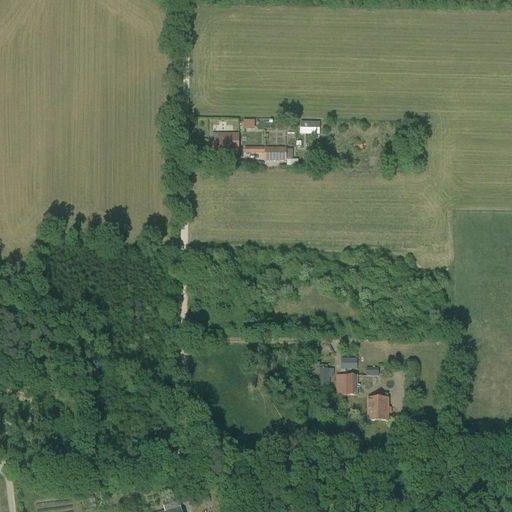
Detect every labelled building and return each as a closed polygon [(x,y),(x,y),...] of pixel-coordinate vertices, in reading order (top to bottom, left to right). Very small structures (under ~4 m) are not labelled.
[(241,120),(241,130),(258,129),(257,120),(241,120)] [(212,153),(228,153),(228,149),(236,149),(235,135),(219,135),(219,141),(212,141),(212,142),(210,142),(210,151),(212,151),(212,153)] [(266,150),(265,161),(286,161),(286,150),(266,150)] [(357,370),(358,360),(342,359),(342,370),(357,370)] [(366,377),(379,377),(379,369),(366,369),(366,377)] [(334,378),(334,370),(316,370),(315,388),(330,388),(330,378),(334,378)] [(336,396),(358,396),(358,377),(345,376),(345,375),(337,375),(336,396)] [(388,395),(376,395),(376,399),(368,399),(368,421),(388,421),(388,399),(388,395)] [(263,511),(275,511),(281,511),(277,495),(266,498),(268,508),(263,510),(263,511)] [(162,503),(165,511),(181,511),(177,499),(162,503)]
